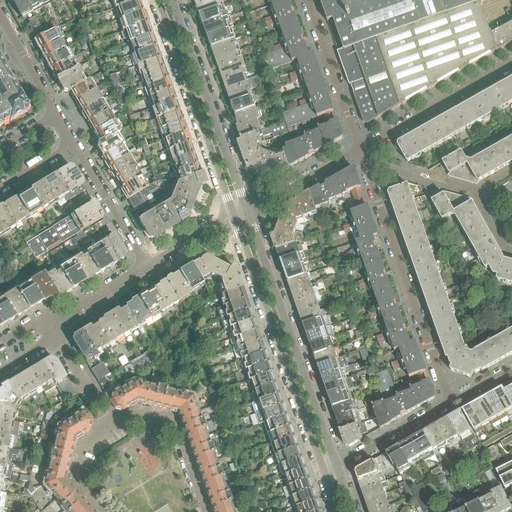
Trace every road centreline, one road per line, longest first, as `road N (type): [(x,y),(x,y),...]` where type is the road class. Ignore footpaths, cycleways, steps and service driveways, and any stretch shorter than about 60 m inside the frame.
road 1 (residential): [(233,216),(324,473)]
road 2 (residential): [(336,467),(247,212)]
road 3 (residential): [(358,150),(451,402)]
road 4 (residential): [(156,0),(233,216)]
road 5 (residential): [(247,212),(171,0)]
road 6 (residential): [(358,150),(511,60)]
road 7 (residential): [(203,511),(171,422),(138,414),(111,428)]
road 8 (residential): [(306,0),(358,150)]
road 9 (residential): [(71,145),(148,264)]
road 10 (residential): [(451,402),(336,467)]
road 11 (residential): [(247,212),(358,150)]
road 12 (residential): [(476,193),(386,168),(358,150)]
